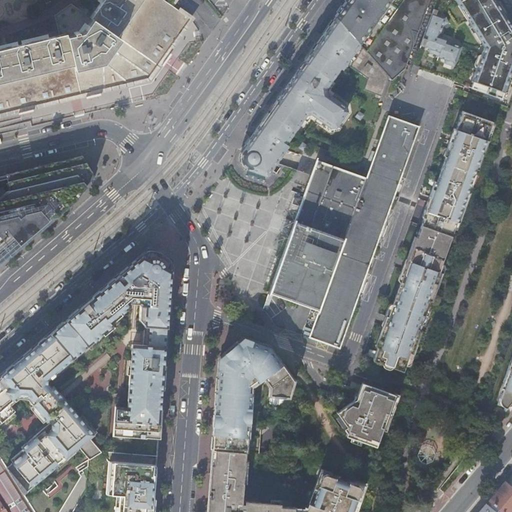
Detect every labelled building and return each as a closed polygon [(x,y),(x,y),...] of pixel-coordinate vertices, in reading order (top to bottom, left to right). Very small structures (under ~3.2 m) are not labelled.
[(192,21),(162,0),(143,0),(107,56),(70,65),(0,82),(0,113),(149,80),(180,37),(192,21)] [(107,56),(143,0),(104,0),(98,9),(91,18),(93,20),(83,33),(79,34),(79,31),(75,32),(75,35),(68,36),(67,34),(63,35),(70,65),(107,56)] [(246,143),(241,151),(242,151),(241,156),(241,160),(242,163),(244,165),(246,167),(248,168),(248,169),(267,176),(276,163),(281,156),(288,146),(286,144),(303,119),(306,115),(311,114),(316,118),(323,122),(330,128),(336,127),(338,124),(347,111),(346,106),(331,96),(327,93),(326,88),(331,81),(339,68),(341,70),(349,59),(368,79),(364,90),(382,97),(388,78),(391,80),(404,68),(428,0),(346,0),(324,32),(289,82),(254,132),(246,143)] [(437,0),(436,4),(434,3),(432,8),(419,45),(409,72),(416,74),(418,68),(465,85),(463,91),(506,107),(511,91),(511,28),(494,0),(437,0)] [(62,32),(85,27),(80,6),(57,11),(62,32)] [(0,82),(70,65),(63,35),(53,37),(21,44),(0,48),(0,82)] [(334,83),(331,81),(326,88),(327,93),(331,96),(334,93),(330,90),(330,89),(334,83)] [(445,157),(443,163),(473,174),(475,169),(478,160),(480,161),(483,153),(481,152),(482,149),(484,149),(487,140),(485,140),(490,124),(491,122),(462,111),(455,129),(453,128),(451,135),(453,136),(451,142),(448,141),(449,141),(446,148),(446,149),(448,150),(445,157)] [(311,175),(302,200),(300,206),(294,222),(289,236),(269,292),(319,310),(309,338),(339,348),(419,126),(387,115),(365,178),(319,162),(316,161),(315,163),(313,168),(311,175)] [(330,128),(323,122),(320,126),(330,132),(338,130),(341,127),(338,124),(336,127),(330,128)] [(0,248),(1,247),(10,257),(62,211),(93,178),(81,157),(5,175),(5,181),(0,182),(0,248)] [(473,174),(443,163),(436,182),(434,181),(431,189),(432,189),(429,196),(428,199),(425,206),(427,207),(426,210),(424,209),(421,217),(423,218),(421,225),(451,236),(453,229),(456,222),(458,222),(466,201),(463,200),(466,191),(468,187),(473,174)] [(300,206),(302,200),(294,197),(292,204),(300,206)] [(289,236),(294,222),(286,219),(284,226),(281,233),(289,236)] [(441,264),(451,236),(421,225),(417,237),(414,236),(406,259),(405,263),(402,270),(405,271),(401,281),(393,304),(423,314),(426,306),(428,300),(430,301),(435,287),(439,277),(436,276),(441,264)] [(0,264),(10,257),(1,247),(0,248),(0,264)] [(108,451),(108,461),(112,462),(156,465),(157,451),(159,431),(164,355),(166,336),(172,260),(149,249),(130,266),(123,272),(102,289),(85,304),(77,311),(0,376),(0,459),(33,511),(72,511),(86,490),(88,460),(108,451)] [(405,263),(406,259),(405,258),(398,278),(398,279),(398,280),(401,281),(405,271),(402,270),(405,263)] [(442,265),(441,264),(436,276),(439,277),(435,287),(437,287),(444,267),(444,266),(443,265),(442,265)] [(423,314),(393,304),(392,305),(388,317),(386,316),(382,326),(375,346),(377,347),(372,361),(382,364),(383,364),(383,363),(392,366),(391,367),(392,367),(402,371),(405,365),(409,353),(411,353),(415,344),(420,329),(418,328),(420,323),(423,314)] [(388,317),(392,305),(391,304),(390,304),(389,305),(388,305),(381,325),(382,326),(384,321),(386,316),(388,317)] [(251,386),(264,377),(271,386),(270,395),(285,396),(289,396),(293,380),(280,360),(270,347),(249,339),(244,338),(237,343),(231,349),(226,353),(219,359),(217,391),(247,393),(250,393),(251,386)] [(409,353),(405,365),(406,365),(407,365),(408,365),(409,364),(416,344),(415,344),(411,353),(409,353)] [(511,359),(510,359),(500,387),(503,388),(497,404),(504,407),(505,407),(505,408),(508,408),(508,407),(509,407),(510,407),(511,407),(511,406),(511,405),(511,359)] [(383,426),(386,427),(386,426),(391,414),(398,395),(394,393),(394,394),(363,383),(361,383),(355,398),(350,403),(336,412),(337,412),(339,415),(335,418),(343,429),(344,428),(346,433),(345,435),(351,437),(350,441),(359,444),(361,441),(375,446),(381,429),(383,426)] [(251,410),(249,410),(249,408),(250,393),(247,393),(217,391),(214,420),(212,450),(215,450),(245,452),(259,453),(261,425),(248,424),(248,421),(250,422),(251,410)] [(285,396),(270,395),(269,404),(283,405),(285,396)] [(432,448),(426,447),(421,450),(418,456),(421,462),(428,464),(434,461),(436,454),(432,448)] [(245,504),(241,504),(243,483),(246,483),(248,460),(245,459),(245,452),(215,450),(212,450),(211,465),(207,511),(293,511),(294,507),(280,506),(281,503),(281,500),(270,499),(270,503),(245,501),(245,504)] [(33,511),(0,459),(0,500),(5,508),(7,511),(33,511)] [(156,465),(112,462),(109,494),(117,494),(115,511),(152,511),(154,489),(156,465)] [(352,511),(356,502),(358,497),(361,498),(365,485),(354,481),(353,484),(331,476),(332,473),(321,469),(317,481),(320,482),(317,488),(314,487),(307,508),(305,507),(305,508),(294,507),(293,511),(352,511)] [(511,487),(504,481),(486,503),(497,511),(509,511),(511,509),(511,487)] [(497,511),(486,503),(477,511),(497,511)]
